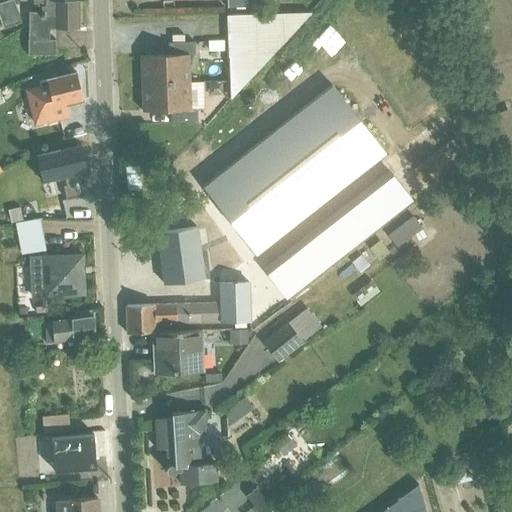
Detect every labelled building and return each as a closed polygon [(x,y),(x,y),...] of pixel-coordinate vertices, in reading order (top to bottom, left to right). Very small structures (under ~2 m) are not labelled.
[(0,20),(3,28),(22,22),(14,0),(6,0),(0,2),(0,20)] [(45,0),(45,6),(41,6),(41,11),(28,11),(28,55),(56,55),(56,40),(50,40),(50,29),(79,29),(78,0),(45,0)] [(312,13),(227,15),(230,100),(312,13)] [(319,61),(336,34),(316,21),(299,48),(319,61)] [(215,46),(215,35),(199,34),(198,45),(215,46)] [(142,84),(190,82),(189,55),(195,55),(194,42),(168,43),(168,55),(141,56),(142,84)] [(40,85),(25,88),(34,125),(60,118),(66,108),(65,104),(82,100),(77,72),(39,81),(40,85)] [(217,75),(199,74),(199,91),(217,92),(217,75)] [(190,82),(142,84),(143,112),(170,111),(170,123),(197,122),(197,109),(191,109),(190,82)] [(511,115),(510,109),(483,117),(494,152),(511,146),(511,115)] [(348,136),(231,228),(247,248),(278,224),(288,236),(326,205),(324,203),(372,166),(348,136)] [(81,145),(36,156),(42,182),(65,177),(67,186),(63,187),(67,200),(86,196),(83,195),(79,178),(82,178),(81,173),(87,172),(81,145)] [(154,333),(156,333),(156,325),(250,323),(250,333),(292,303),(407,213),(387,187),(272,276),(284,293),(268,303),(268,302),(254,302),(254,295),(250,295),(249,281),(219,283),(219,303),(126,306),(127,334),(154,333)] [(15,223),(39,219),(36,203),(0,211),(0,219),(1,224),(15,223)] [(39,219),(15,223),(21,253),(46,249),(39,219)] [(197,227),(157,233),(164,285),(205,279),(197,227)] [(380,241),(369,250),(379,262),(390,253),(380,241)] [(41,256),(43,296),(85,294),(83,255),(41,256)] [(43,296),(41,256),(29,257),(30,298),(43,298),(43,296)] [(348,261),(304,296),(312,305),(354,267),(348,261)] [(353,298),(367,282),(357,274),(344,290),(353,298)] [(75,318),(44,322),(47,343),(94,337),(93,310),(74,312),(75,318)] [(295,317),(263,342),(278,362),(304,343),(301,340),(308,334),(295,317)] [(248,331),(229,331),(230,345),(249,344),(248,331)] [(156,333),(154,333),(154,348),(162,348),(163,373),(204,371),(203,332),(156,333)] [(162,348),(154,348),(155,373),(163,373),(162,348)] [(141,353),(118,353),(119,371),(141,371),(141,353)] [(246,396),(226,410),(229,426),(254,408),(246,396)] [(314,403),(269,437),(278,449),(291,439),(286,433),(318,408),(314,403)] [(172,418),(155,419),(157,450),(168,449),(167,457),(170,456),(170,465),(167,467),(167,473),(172,475),(176,471),(180,471),(180,484),(218,483),(217,463),(201,464),(199,434),(206,434),(205,412),(172,413),(172,418)] [(69,419),(42,422),(44,433),(70,430),(69,419)] [(55,443),(47,443),(49,459),(96,455),(95,435),(54,438),(55,443)] [(328,455),(310,466),(318,480),(336,468),(328,455)] [(261,492),(279,475),(267,463),(250,480),(261,492)] [(55,464),(32,466),(34,481),(56,479),(55,464)] [(256,487),(245,496),(253,506),(251,508),(253,511),(270,511),(273,510),(256,487)] [(333,500),(326,504),(331,511),(351,511),(375,495),(368,487),(339,508),(333,500)] [(55,511),(98,511),(97,498),(55,500),(55,511)] [(284,503),(274,506),(275,511),(288,511),(286,505),(285,505),(284,503)]
